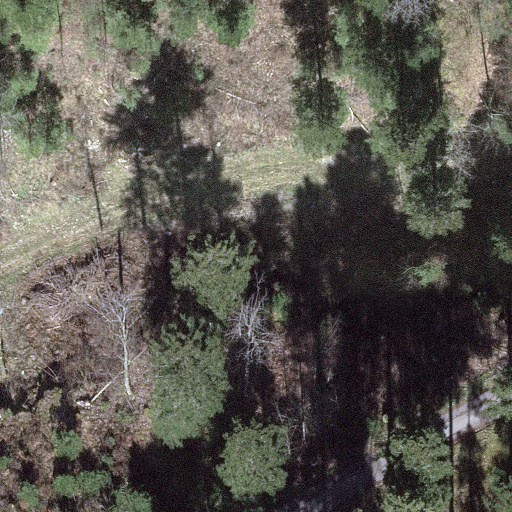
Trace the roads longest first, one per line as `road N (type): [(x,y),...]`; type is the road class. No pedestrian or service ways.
road 1 (track): [(0,273),(66,237),(221,183),(511,140)]
road 2 (track): [(511,388),(448,415),(291,511)]
